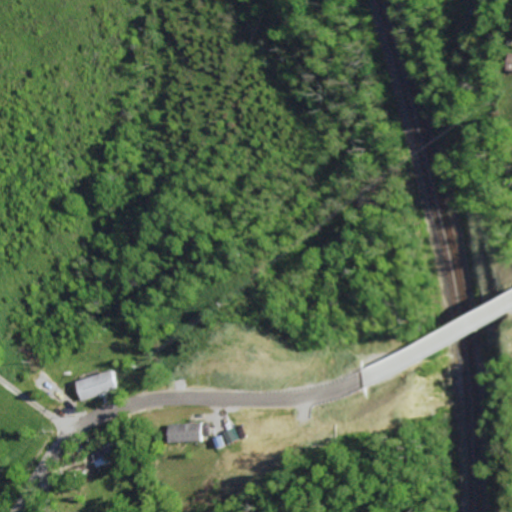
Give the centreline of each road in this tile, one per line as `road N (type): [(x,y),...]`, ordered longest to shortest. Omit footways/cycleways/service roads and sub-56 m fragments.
road 1 (residential): [(19,511),(64,446),(106,416),(184,398),(300,398),(362,378)]
road 2 (residential): [(362,378),(511,298)]
